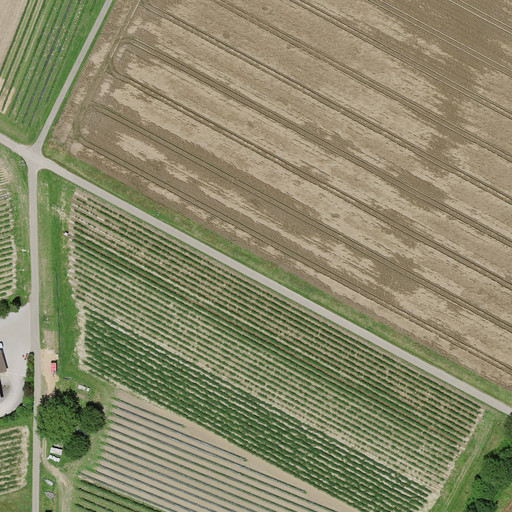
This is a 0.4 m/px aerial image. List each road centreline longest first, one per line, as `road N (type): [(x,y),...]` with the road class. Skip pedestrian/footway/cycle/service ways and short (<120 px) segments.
road 1 (track): [(511,413),(0,138)]
road 2 (track): [(34,511),(32,158),(108,0)]
